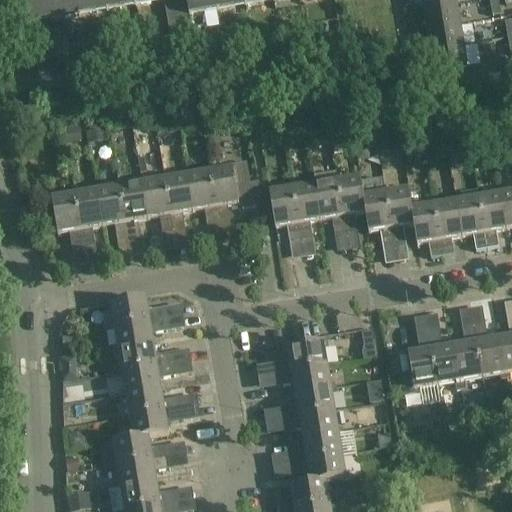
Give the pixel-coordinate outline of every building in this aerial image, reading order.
[(18,0),(23,27),(164,4),(172,51),(195,47),(191,18),(301,0),(18,0)] [(421,0),(424,13),(457,8),(455,0),(421,0)] [(496,1),(488,2),(491,19),(499,17),(496,1)] [(424,13),(427,34),(460,28),(457,8),(424,13)] [(316,40),(329,38),(328,25),(315,27),(316,40)] [(427,34),(431,54),(464,49),(460,28),(427,34)] [(247,47),(245,33),(228,36),(230,50),(247,47)] [(464,49),(431,54),(434,76),(467,70),(464,49)] [(511,62),(503,64),(506,83),(511,82),(511,62)] [(82,142),(80,130),(64,133),(66,145),(82,142)] [(105,131),(87,134),(88,144),(106,141),(105,131)] [(41,143),(40,133),(25,134),(26,144),(41,143)] [(353,141),(332,144),(334,156),(355,152),(353,141)] [(356,152),(358,164),(365,163),(370,156),(369,150),(356,152)] [(464,161),(465,170),(474,169),(473,159),(464,161)] [(229,174),(211,177),(217,212),(220,227),(231,225),(228,210),(242,208),(242,211),(262,208),(258,186),(251,188),(248,167),(228,170),(229,174)] [(188,176),(195,215),(205,214),(208,229),(220,227),(217,212),(211,177),(194,180),(193,175),(188,176)] [(184,181),(166,184),(171,219),(174,235),(186,233),(183,217),(195,215),(188,176),(183,177),(184,181)] [(366,217),(364,201),(361,181),(338,185),(346,236),(358,234),(355,219),(365,217),(366,217)] [(143,183),(149,223),(160,221),(163,236),(174,235),(171,219),(166,184),(148,187),(148,182),(143,183)] [(139,189),(121,192),(127,227),(129,242),(141,240),(138,225),(149,223),(143,183),(138,184),(139,189)] [(311,190),(293,193),(299,228),(301,243),(313,242),(310,226),(321,224),(315,189),(315,184),(310,185),(311,190)] [(338,185),(315,189),(321,224),(332,223),(335,238),(346,236),(338,185)] [(404,194),(386,197),(392,233),(395,248),(406,246),(403,231),(414,229),(412,213),(411,209),(409,193),(408,189),(403,190),(404,194)] [(129,242),(127,227),(121,192),(103,195),(102,190),(97,191),(104,230),(115,228),(118,244),(129,242)] [(76,199),(82,234),(84,249),(96,247),(93,232),(104,230),(97,191),(92,192),(93,196),(76,199)] [(274,191),(269,192),(270,197),(276,232),(287,230),(290,245),(301,243),(299,228),(293,193),(275,196),(274,191)] [(30,204),(39,202),(37,192),(28,193),(30,204)] [(496,199),(479,202),(485,238),(488,253),(499,251),(496,236),(507,234),(501,198),(501,194),(496,194),(496,199)] [(511,196),(501,198),(507,234),(511,233),(511,196)] [(386,197),(364,201),(366,217),(365,217),(369,237),(380,235),(383,250),(394,248),(386,197)] [(84,249),(76,199),(52,203),(58,238),(70,236),(73,251),(84,249)] [(461,200),(456,201),(456,206),(462,242),(474,240),(476,255),(488,253),(485,238),(479,202),(461,205),(461,200)] [(452,207),(435,210),(441,245),(443,260),(454,259),(451,243),(462,242),(456,206),(456,201),(451,202),(452,207)] [(416,208),(411,209),(412,213),(414,229),(417,249),(429,247),(431,262),(443,260),(441,245),(435,210),(417,213),(416,208)] [(111,308),(106,309),(107,313),(112,313),(113,321),(115,332),(151,326),(166,323),(166,321),(164,311),(149,314),(147,302),(111,308)] [(118,349),(113,350),(114,355),(119,354),(155,348),(153,337),(168,334),(166,323),(151,326),(115,332),(118,349)] [(511,340),(500,342),(506,379),(507,383),(511,382),(511,378),(511,377),(511,324),(509,325),(511,340)] [(487,329),(474,331),(477,346),(483,382),(501,379),(502,384),(507,383),(506,379),(500,342),(489,344),(487,329)] [(466,348),(455,350),(461,386),(461,391),(466,390),(466,385),(483,382),(477,346),(474,331),(464,333),(466,348)] [(362,337),(363,347),(373,345),(372,335),(362,337)] [(442,336),(430,338),(432,354),(438,390),(456,387),(457,396),(462,396),(461,391),(461,386),(455,350),(444,352),(442,336)] [(412,375),(398,378),(398,380),(401,399),(415,397),(421,396),(423,408),(440,406),(437,390),(438,390),(432,354),(430,338),(419,340),(421,355),(409,358),(412,375)] [(64,353),(76,353),(75,339),(63,339),(64,353)] [(291,364),(272,367),(274,379),(293,376),(329,370),(326,351),(330,350),(329,346),(325,346),(290,352),(291,364)] [(119,354),(114,355),(115,360),(119,359),(122,376),(158,371),(173,368),(171,356),(156,359),(155,348),(119,354)] [(63,373),(72,372),(76,367),(76,361),(62,362),(63,373)] [(125,393),(120,394),(121,399),(126,398),(162,392),(160,382),(175,379),(173,368),(158,371),(122,376),(125,393)] [(332,388),(329,370),(293,376),(274,379),(276,390),(295,387),(297,399),(332,392),(336,392),(336,387),(332,388)] [(356,421),(385,416),(379,383),(364,386),(370,414),(355,416),(356,421)] [(126,398),(121,399),(122,404),(126,403),(129,422),(165,416),(181,413),(179,401),(163,404),(162,392),(126,398)] [(279,412),(281,424),(336,415),(333,397),(337,397),(336,392),(332,392),(297,399),(299,409),(279,412)] [(132,437),(127,438),(128,443),(133,442),(133,443),(149,441),(169,438),(167,427),(182,424),(181,413),(165,416),(129,422),(132,437)] [(300,421),(281,424),(283,435),(302,432),(304,443),(343,437),(343,432),(339,432),(336,415),(300,421)] [(467,424),(469,433),(480,431),(478,422),(467,424)] [(306,454),(287,457),(289,469),(308,466),(343,460),(340,442),(344,441),(343,437),(304,443),(306,454)] [(391,451),(389,439),(379,441),(381,452),(391,451)] [(114,445),(118,469),(168,460),(166,449),(151,451),(149,441),(133,443),(133,442),(128,443),(114,445)] [(120,486),(116,486),(117,491),(156,485),(155,474),(170,472),(168,460),(118,469),(120,486)] [(308,466),(289,469),(290,480),(309,477),(311,487),(311,488),(328,486),(332,485),(347,483),(351,482),(350,477),(346,478),(343,460),(308,466)] [(68,476),(80,474),(78,461),(66,463),(68,476)] [(117,491),(110,492),(112,511),(132,511),(175,505),(173,494),(158,496),(156,485),(117,491)] [(294,502),(278,504),(279,511),(303,511),(331,507),(328,491),(332,490),(332,485),(328,486),(311,488),(311,487),(292,490),(294,502)] [(368,492),(369,501),(380,499),(379,490),(368,492)] [(68,511),(81,511),(80,498),(67,500),(68,511)]
